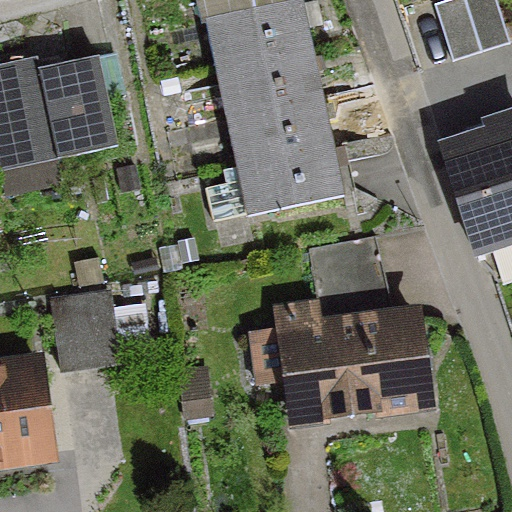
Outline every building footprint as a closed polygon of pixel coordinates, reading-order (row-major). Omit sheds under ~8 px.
[(203,24),(213,71),(308,51),(297,2),(284,5),(282,0),(196,0),(201,24),(203,24)] [(477,50),(459,0),(427,0),(448,60),(477,50)] [(213,71),(223,120),(318,100),(308,51),(213,71)] [(113,148),(94,60),(94,59),(23,74),(21,62),(0,66),(0,159),(49,149),(52,161),(113,148)] [(223,120),(233,168),(328,148),(318,100),(223,120)] [(511,141),(509,142),(511,150),(511,156),(473,170),(471,163),(465,166),(501,279),(507,277),(503,264),(511,260),(511,141)] [(243,216),(244,218),(339,198),(328,148),(233,168),(233,169),(219,172),(222,185),(202,189),(209,223),(243,216)] [(307,249),(313,309),(316,325),(325,324),(326,331),(391,322),(375,236),(307,249)] [(115,365),(108,309),(49,316),(56,373),(115,365)] [(289,420),(422,403),(411,319),(391,322),(326,331),(325,324),(316,325),(313,309),(275,314),(277,331),(246,335),(253,386),(284,382),(289,420)] [(0,458),(46,453),(34,369),(0,373),(0,458)]
